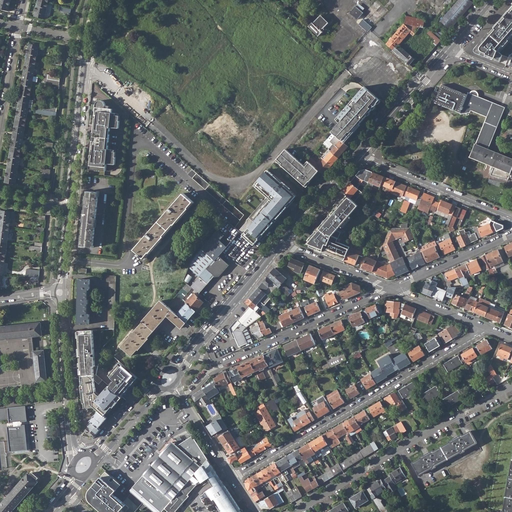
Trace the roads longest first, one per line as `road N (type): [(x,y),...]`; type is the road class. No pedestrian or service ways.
road 1 (residential): [(83,67),(207,173),(230,181),(261,167),(377,39)]
road 2 (residential): [(483,327),(233,477)]
road 3 (residential): [(296,511),(511,385)]
road 4 (residential): [(214,364),(389,288)]
road 5 (residential): [(76,458),(60,292)]
road 6 (residential): [(511,217),(357,156)]
road 7 (primary): [(280,244),(188,354)]
road 8 (residential): [(69,209),(83,67)]
road 9 (primary): [(449,50),(357,156)]
road 10 (residential): [(389,288),(511,233)]
